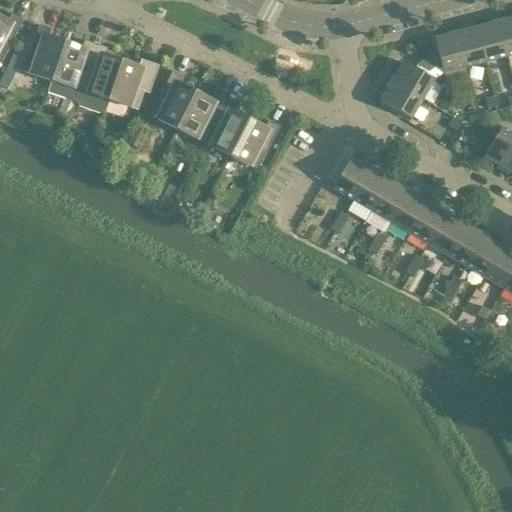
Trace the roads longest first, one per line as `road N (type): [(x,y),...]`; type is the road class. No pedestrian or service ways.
road 1 (residential): [(298,107),(109,0)]
road 2 (residential): [(356,124),(511,214)]
road 3 (residential): [(282,222),(337,129),(356,124)]
